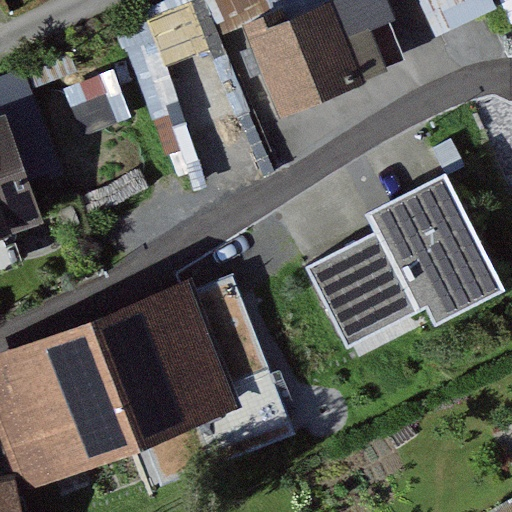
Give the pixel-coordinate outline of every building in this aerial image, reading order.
[(353,0),(338,0),(266,25),(296,112),(382,82),(353,0)] [(497,0),(424,0),(441,37),(502,10),(497,0)] [(21,111),(0,118),(0,239),(60,217),(21,111)] [(511,279),(511,233),(470,154),(394,193),(402,207),(445,290),(455,285),(465,304),(511,279)] [(445,290),(402,207),(330,244),(374,327),(445,290)] [(203,405),(160,291),(0,351),(0,439),(14,476),(203,405)] [(0,511),(24,511),(19,490),(0,494),(0,511)]
